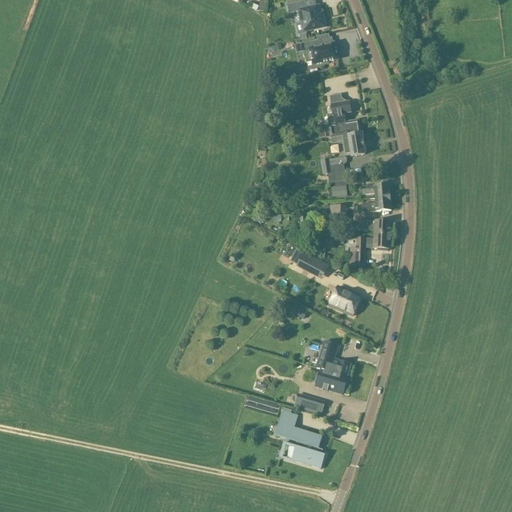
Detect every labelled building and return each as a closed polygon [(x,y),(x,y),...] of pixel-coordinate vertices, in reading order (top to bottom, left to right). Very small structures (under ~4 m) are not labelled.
[(303,2),(287,6),(289,15),(298,13),(300,24),(295,25),(298,37),(299,36),(300,41),(307,40),(306,35),(307,35),(307,33),(327,29),(323,12),(321,13),(320,5),(316,6),(304,9),(303,2)] [(332,39),(330,39),(317,42),(305,44),(306,52),(304,52),(307,64),(313,62),(313,66),(337,61),(334,45),(333,45),(332,39)] [(332,126),(329,126),(332,145),(344,143),(346,154),(351,154),(352,158),(363,156),(365,156),(364,148),(363,142),(362,135),(360,135),(358,122),(346,124),(344,114),(351,113),(349,103),(348,103),(331,106),(330,106),(332,115),(332,117),(334,117),(335,126),(332,126)] [(329,160),(321,161),(323,176),(328,175),(329,184),(333,184),(346,183),(345,172),(338,173),(337,166),(344,165),(348,165),(347,159),(345,159),(345,158),(329,161),(329,160)] [(347,197),(346,183),(333,184),(333,188),(328,188),(329,199),(347,197)] [(375,196),(375,199),(391,198),(390,185),(361,187),(362,197),(375,196)] [(363,213),(376,213),(392,212),(391,198),(375,199),(375,204),(362,205),(363,213)] [(331,207),(331,218),(348,218),(347,207),(331,207)] [(348,228),(348,218),(331,218),(331,228),(348,228)] [(375,232),(374,236),(391,237),(391,223),(357,221),(357,231),(375,232)] [(351,248),(350,267),(364,267),(365,249),(374,249),(377,250),(377,251),(378,252),(388,252),(389,251),(389,250),(390,250),(391,237),(374,236),(374,240),(357,239),(357,248),(351,248)] [(309,272),(316,260),(303,253),(296,265),(309,272)] [(361,299),(337,288),(329,306),(353,317),(361,299)] [(296,307),(293,313),(304,319),(307,313),(296,307)] [(351,366),(335,361),(339,347),(325,343),(317,370),(321,371),(347,378),(351,366)] [(347,378),(321,371),(316,388),(343,396),(348,378),(347,378)] [(325,403),(309,398),(305,411),(321,416),(325,403)] [(297,443),(295,447),(291,461),(321,470),(325,456),(322,455),(323,451),(318,450),(322,437),(294,429),(279,424),(275,437),(297,443)]
